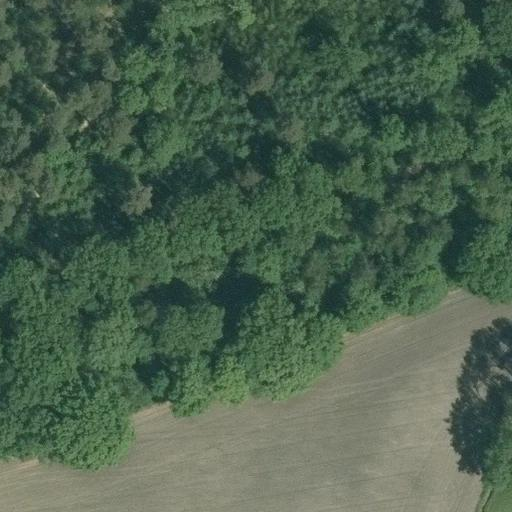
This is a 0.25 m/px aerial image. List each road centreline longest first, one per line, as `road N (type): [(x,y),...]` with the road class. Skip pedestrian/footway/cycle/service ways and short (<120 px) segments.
road 1 (track): [(0,295),(237,215),(430,172),(511,131)]
road 2 (track): [(0,242),(168,0)]
